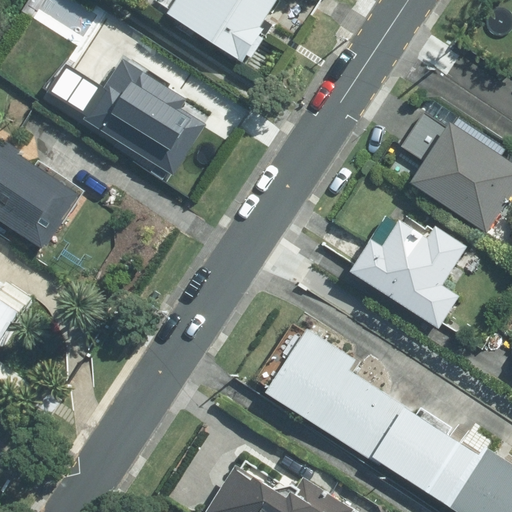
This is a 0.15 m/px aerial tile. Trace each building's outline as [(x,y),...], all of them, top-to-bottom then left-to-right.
[(293,1),(291,0),(177,0),(165,19),(245,73),(293,1)] [(217,116),(130,58),(86,124),(172,182),(217,116)] [(407,182),(488,235),(511,198),(511,159),(450,118),(407,182)] [(80,198),(0,147),(0,227),(44,255),(80,198)] [(466,255),(391,208),(349,275),(442,333),(464,300),(446,288),(466,255)] [(0,339),(22,307),(0,291),(0,339)] [(370,462),(403,408),(348,372),(354,363),(305,331),(264,393),(370,462)] [(403,408),(370,462),(448,511),(480,458),(403,408)] [(480,458),(448,511),(511,511),(511,466),(486,450),(480,458)] [(289,501),(246,470),(215,511),(350,511),(305,479),(289,501)]
